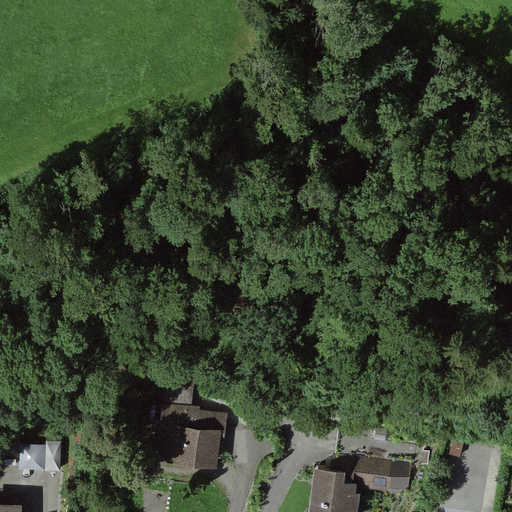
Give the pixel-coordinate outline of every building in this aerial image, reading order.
[(206,374),(168,369),(159,434),(157,433),(156,438),(167,456),(218,463),(222,434),(227,435),(230,409),(202,405),(206,374)] [(340,420),(335,452),(361,455),(366,424),(340,420)] [(511,444),(509,444),(496,505),(511,508),(511,444)] [(314,459),(308,511),(351,511),(353,502),(359,503),(361,484),(390,487),(390,485),(411,487),(414,461),(361,455),(335,452),(333,452),(332,461),(314,459)] [(0,511),(21,511),(22,496),(0,495),(0,511)]
